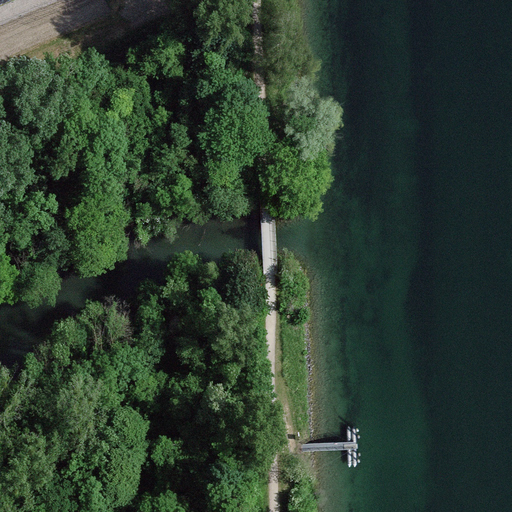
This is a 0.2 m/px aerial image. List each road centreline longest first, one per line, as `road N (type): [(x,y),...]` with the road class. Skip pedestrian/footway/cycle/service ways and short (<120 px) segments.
road 1 (track): [(276,511),(257,0)]
road 2 (track): [(263,72),(0,219)]
